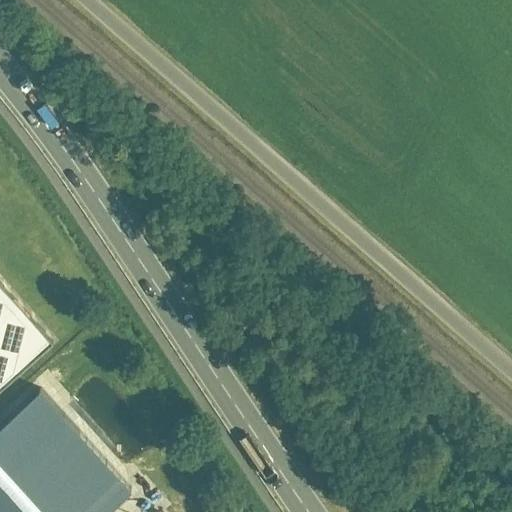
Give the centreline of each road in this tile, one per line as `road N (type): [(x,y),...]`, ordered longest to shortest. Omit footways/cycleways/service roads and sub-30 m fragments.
road 1 (unclassified): [(90,0),(511,362)]
road 2 (primary): [(0,67),(118,226),(309,511)]
